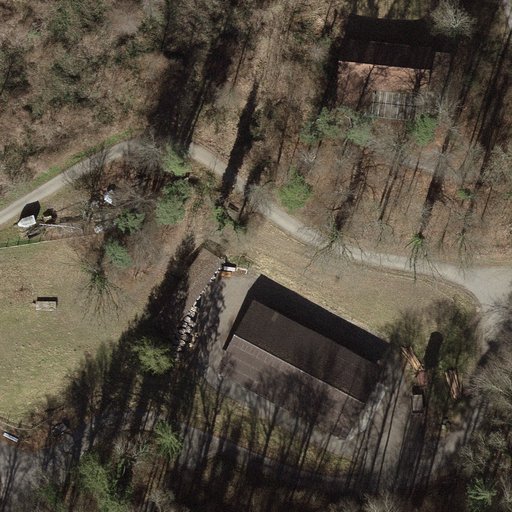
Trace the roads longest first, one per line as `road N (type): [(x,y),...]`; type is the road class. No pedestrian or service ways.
road 1 (track): [(425,472),(397,436),(396,371),(376,344),(263,286),(228,290),(203,334),(208,374),(330,445),(365,445)]
road 2 (track): [(0,218),(140,139),(166,138),(199,147),(299,230),(390,261),(511,288)]
road 3 (track): [(511,310),(455,455)]
